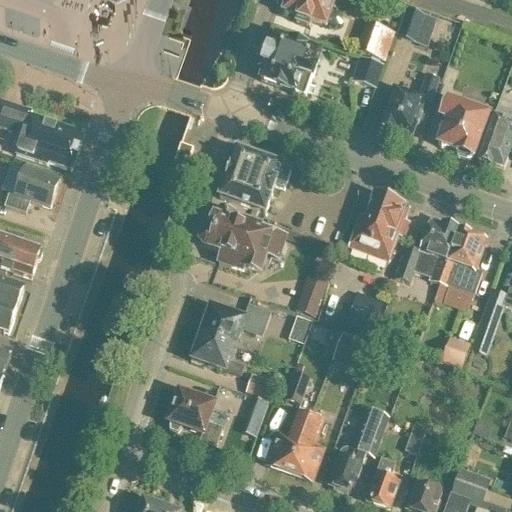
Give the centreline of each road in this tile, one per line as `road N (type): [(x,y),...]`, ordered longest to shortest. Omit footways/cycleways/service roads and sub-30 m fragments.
road 1 (tertiary): [(0,458),(130,83)]
road 2 (residential): [(229,117),(118,454)]
road 3 (secondary): [(511,216),(229,117)]
road 4 (residential): [(277,511),(118,454)]
road 5 (secondary): [(130,83),(0,44)]
road 6 (residential): [(229,117),(268,0)]
